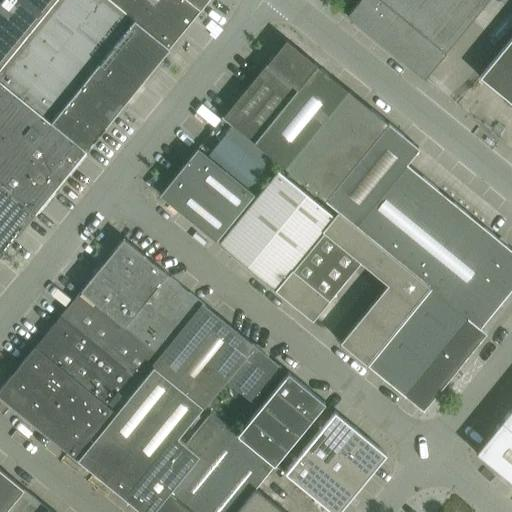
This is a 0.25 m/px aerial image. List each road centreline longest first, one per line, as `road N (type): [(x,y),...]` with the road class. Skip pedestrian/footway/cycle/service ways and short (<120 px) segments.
road 1 (unclassified): [(430,454),(113,188)]
road 2 (unclassified): [(511,186),(282,0)]
road 3 (unclassified): [(113,188),(264,0)]
road 4 (unclassified): [(0,327),(113,188)]
road 5 (unclassified): [(511,357),(430,454)]
road 6 (unclassified): [(94,511),(0,432)]
